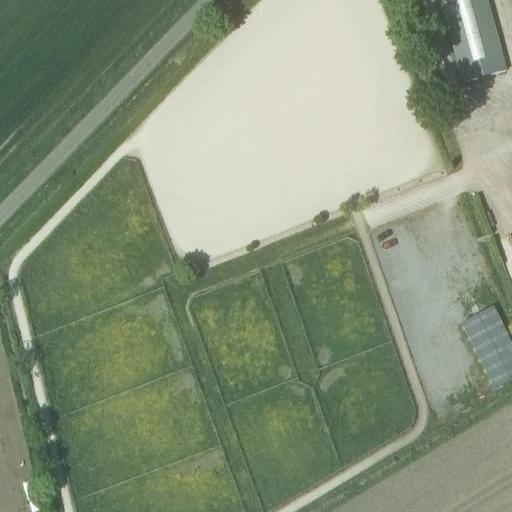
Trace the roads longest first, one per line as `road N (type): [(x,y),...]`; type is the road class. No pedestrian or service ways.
road 1 (unknown): [(66,511),(13,272),(131,141)]
road 2 (unknown): [(359,219),(421,420),(395,446),(286,511)]
road 3 (unclassified): [(0,225),(217,0)]
